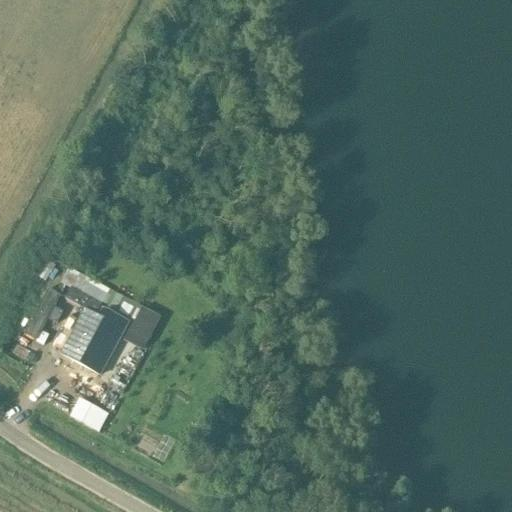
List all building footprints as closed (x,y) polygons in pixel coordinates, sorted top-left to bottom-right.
[(65,299),(80,307),(86,297),(71,288),(65,299)] [(46,289),(19,338),(44,351),(70,302),(46,289)] [(80,307),(96,315),(101,305),(86,297),(80,307)] [(88,312),(61,361),(86,374),(113,325),(88,312)] [(158,323),(139,314),(125,341),(143,350),(158,323)] [(79,398),(70,419),(100,432),(110,412),(79,398)]
